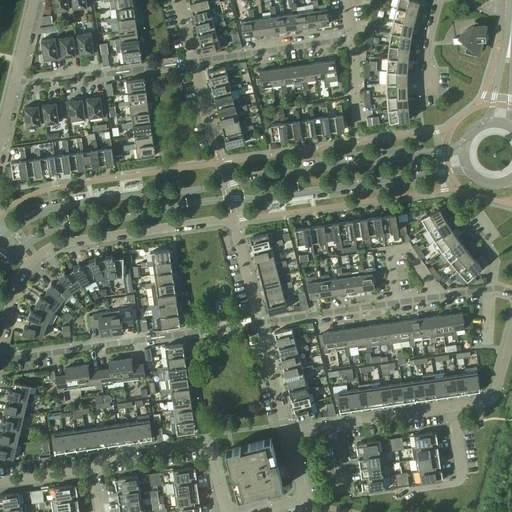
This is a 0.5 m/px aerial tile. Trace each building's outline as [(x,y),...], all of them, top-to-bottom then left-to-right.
[(53,0),(55,12),(69,10),(69,5),(72,5),(71,0),(53,0)] [(71,0),(72,5),(73,9),(87,7),(87,3),(91,2),(90,0),(71,0)] [(116,9),(134,6),(132,0),(109,0),(109,1),(110,1),(111,10),(116,9)] [(189,0),(192,9),(209,4),(210,7),(215,5),(214,1),(209,2),(207,0),(189,0)] [(398,0),(398,1),(396,7),(415,12),(417,7),(419,1),(417,0),(398,0)] [(192,9),(194,19),(212,15),(210,7),(209,4),(192,9)] [(319,10),(316,10),(318,25),(329,24),(329,19),(330,19),(329,13),(328,13),(326,4),(318,5),(319,10)] [(305,12),(308,27),(318,25),(316,10),(319,10),(318,5),(313,6),(313,11),(305,12)] [(117,20),(135,17),(134,6),(116,9),(117,17),(117,20)] [(395,13),(393,20),(413,24),(414,18),(415,12),(396,7),(395,13)] [(284,15),(286,30),(297,29),(295,13),(297,13),(296,8),(291,9),(292,14),(284,15)] [(263,18),(265,33),(275,32),(273,17),(276,16),(275,11),(270,12),(271,17),(263,18)] [(295,13),(297,29),(308,27),(305,12),(297,13),(295,13)] [(241,21),(243,36),(254,35),(252,20),(254,19),(254,14),(249,15),(249,20),(241,21)] [(194,19),(197,30),(214,25),(215,28),(220,26),(219,22),(214,23),(212,15),(194,19)] [(273,17),(275,32),(286,30),(284,15),(276,16),(273,17)] [(119,30),(137,28),(135,17),(117,20),(117,17),(112,18),(112,23),(118,22),(119,30)] [(252,20),(254,35),(265,33),(263,18),(254,19),(252,20)] [(392,27),(390,32),(410,36),(411,30),(413,24),(393,20),(392,27)] [(465,52),(476,55),(481,40),(489,39),(488,34),(483,34),(486,24),(474,21),(473,26),(471,27),(469,28),(466,29),(465,30),(463,32),(461,33),(460,35),(458,37),(454,38),(454,44),(468,42),(465,52)] [(197,30),(200,40),(217,36),(215,28),(214,25),(197,30)] [(120,41),(138,38),(137,28),(119,30),(120,39),(120,41)] [(390,38),(389,45),(408,48),(409,41),(410,36),(390,32),(390,38)] [(80,54),(86,54),(86,56),(98,54),(95,36),(92,37),(91,33),(77,35),(77,39),(80,54)] [(62,57),(68,56),(68,58),(80,56),(80,54),(77,39),(74,39),(73,35),(59,37),(59,41),(60,41),(62,57)] [(200,40),(203,52),(220,47),(217,36),(200,40)] [(50,59),(50,61),(62,59),(62,57),(60,41),(59,41),(56,42),(55,38),(41,40),(44,60),(50,59)] [(121,43),(122,52),(140,49),(138,38),(120,41),(120,39),(115,39),(115,44),(121,43)] [(388,52),(387,58),(407,59),(408,54),(408,48),(389,45),(388,52)] [(122,52),(124,63),(141,61),(140,49),(122,52)] [(387,64),(386,71),(406,72),(407,65),(407,59),(387,58),(387,64)] [(335,60),(324,62),(326,77),(323,77),(324,82),(329,82),(328,77),(337,75),(336,71),(337,71),(337,65),(335,65),(335,60)] [(324,62),(313,63),(315,79),(323,77),(326,77),(324,62)] [(304,80),(302,80),(303,86),(308,85),(307,80),(315,79),(313,63),(302,65),(304,80)] [(291,67),(294,82),(302,80),(304,80),(302,65),(291,67)] [(208,71),(211,83),(228,78),(225,67),(208,71)] [(280,84),(281,89),(286,88),(286,83),(294,82),(291,67),(281,68),(283,83),(280,84)] [(272,85),(280,84),(283,83),(281,68),(270,70),(272,85)] [(264,86),(272,85),(270,70),(259,71),(261,86),(259,86),(260,92),(265,91),(264,86)] [(386,78),(386,84),(406,84),(406,78),(406,72),(386,71),(386,78)] [(211,83),(213,93),(231,89),(231,91),(236,90),(235,85),(230,86),(228,78),(211,83)] [(128,93),(146,90),(144,79),(126,81),(128,93)] [(386,90),(387,97),(407,96),(406,84),(386,84),(386,90)] [(213,93),(216,104),(233,99),(231,91),(231,89),(213,93)] [(129,103),(147,101),(146,90),(128,93),(129,101),(129,103)] [(88,114),(89,118),(103,116),(102,112),(106,111),(104,93),(92,95),(92,97),(86,98),(88,114)] [(68,101),(71,121),(85,118),(85,114),(88,114),(86,98),(86,96),(74,98),(74,100),(68,101)] [(387,103),(388,109),(408,107),(407,102),(407,96),(387,97),(387,103)] [(216,104),(219,114),(236,110),(237,112),(242,111),(241,106),(235,107),(233,99),(216,104)] [(44,120),(45,124),(59,122),(58,118),(62,117),(60,100),(48,102),(48,104),(42,104),(44,120)] [(131,114),(149,112),(147,101),(129,103),(129,101),(124,102),(125,107),(130,106),(131,114)] [(24,107),(27,127),(41,125),(41,121),(44,120),(42,104),(42,102),(30,104),(30,106),(24,107)] [(328,116),(330,131),(345,129),(341,104),(336,105),(337,115),(328,116)] [(314,118),(316,133),(330,131),(328,116),(327,106),(322,107),(323,117),(314,118)] [(388,115),(389,123),(409,120),(408,107),(388,109),(388,115)] [(299,120),(301,135),(316,133),(314,118),(312,108),(307,109),(309,119),(300,120),(299,120)] [(219,114),(221,124),(239,120),(237,112),(236,110),(219,114)] [(285,122),(287,137),(301,135),(299,120),(300,120),(298,111),(293,111),(294,121),(285,122)] [(133,125),(150,122),(149,112),(131,114),(132,122),(133,125)] [(270,124),(273,140),(287,137),(285,122),(284,113),(279,113),(280,123),(270,124)] [(221,124),(224,135),(241,131),(242,133),(247,132),(246,127),(241,128),(239,120),(221,124)] [(134,135),(152,133),(150,122),(133,125),(132,122),(127,123),(128,128),(133,127),(134,135)] [(224,135),(227,146),(244,142),(242,133),(241,131),(224,135)] [(136,146),(153,144),(152,133),(134,135),(135,144),(136,146)] [(97,150),(99,165),(114,163),(110,138),(105,139),(107,148),(97,150)] [(83,152),(85,167),(99,165),(97,150),(96,140),(91,141),(92,150),(83,152)] [(69,154),(71,169),(85,167),(83,152),(82,142),(77,143),(78,153),(69,154)] [(54,156),(56,171),(71,169),(69,154),(67,144),(62,145),(64,155),(55,156),(54,156)] [(136,149),(137,158),(155,155),(153,144),(136,146),(135,144),(130,145),(131,149),(136,149)] [(40,158),(42,173),(56,171),(54,156),(55,156),(53,146),(48,147),(49,157),(40,158)] [(26,160),(28,175),(42,173),(40,158),(39,148),(34,149),(35,159),(26,160)] [(8,167),(5,179),(28,175),(26,160),(25,150),(20,151),(21,161),(11,162),(12,166),(8,167)] [(428,230),(445,219),(442,215),(439,209),(421,218),(425,225),(428,230)] [(396,215),(381,217),(383,232),(393,230),(394,240),(399,239),(396,215)] [(381,217),(367,219),(369,234),(378,233),(380,242),(385,241),(383,232),(381,217)] [(367,219),(352,221),(355,236),(364,235),(365,244),(371,244),(369,234),(367,219)] [(435,241),(451,230),(448,224),(445,219),(428,230),(431,235),(435,241)] [(352,221),(338,223),(340,238),(341,238),(350,237),(351,246),(356,246),(355,236),(352,221)] [(399,222),(401,235),(407,235),(405,221),(399,222)] [(338,223),(324,225),(326,240),(336,239),(337,248),(342,248),(341,238),(340,238),(338,223)] [(312,242),(321,241),(323,251),(328,250),(326,240),(324,225),(310,227),(312,242)] [(307,243),(308,253),(314,252),(312,242),(310,227),(295,229),(297,244),(307,243)] [(441,250),(442,251),(458,239),(451,230),(435,241),(436,242),(433,244),(433,246),(436,251),(438,252),(441,250)] [(250,238),(253,249),(271,245),(271,247),(278,245),(276,241),(274,241),(272,233),(268,233),(250,238)] [(446,256),(450,261),(466,249),(461,244),(458,239),(442,251),(446,256)] [(412,246),(416,253),(421,250),(416,243),(412,246)] [(253,249),(256,259),(273,255),(271,247),(271,245),(253,249)] [(153,263),(171,261),(169,249),(151,252),(152,261),(153,263)] [(454,267),(458,271),(473,258),(470,254),(466,249),(450,261),(454,267)] [(416,253),(421,259),(425,256),(421,250),(416,253)] [(106,258),(109,277),(123,276),(124,257),(113,259),(112,255),(106,256),(106,258)] [(256,259),(258,270),(276,266),(276,268),(282,267),(280,262),(275,263),(273,255),(256,259)] [(89,260),(96,280),(109,277),(106,258),(96,261),(95,258),(89,260)] [(467,281),(471,285),(476,279),(473,276),(482,267),(477,262),(473,258),(458,271),(462,276),(467,281)] [(74,267),(83,285),(96,280),(89,260),(90,262),(81,267),(79,264),(74,267)] [(154,274),(172,271),(171,261),(153,263),(152,261),(147,262),(148,267),(153,266),(154,274)] [(258,270),(261,280),(279,276),(276,268),(276,266),(258,270)] [(428,269),(433,275),(437,272),(432,266),(428,269)] [(59,276),(72,293),(83,285),(74,267),(73,267),(74,269),(66,275),(64,272),(59,276)] [(361,275),(364,290),(375,288),(374,284),(375,283),(374,277),(373,278),(372,274),(375,273),(375,268),(363,269),(364,274),(361,275)] [(350,271),(353,291),(364,290),(361,275),(364,274),(363,269),(358,270),(358,272),(351,273),(350,271)] [(156,285),(174,282),(172,271),(154,274),(156,282),(156,285)] [(340,278),(342,293),(353,291),(350,271),(342,273),(343,277),(340,278)] [(329,279),(332,294),(342,293),(340,278),(343,277),(342,273),(342,272),(337,273),(338,278),(329,279)] [(433,275),(438,281),(442,278),(437,272),(433,275)] [(319,281),(321,296),(332,294),(329,279),(328,274),(320,275),(321,280),(319,281)] [(307,277),(310,297),(321,296),(319,281),(321,280),(320,275),(315,276),(307,277)] [(47,288),(62,302),(72,293),(59,276),(60,278),(53,285),(51,283),(47,288)] [(261,280),(264,291),(281,286),(282,289),(287,287),(286,283),(281,284),(279,276),(261,280)] [(152,296),(175,293),(174,282),(156,285),(156,282),(150,283),(151,288),(152,296)] [(264,291),(266,301),(284,297),(282,289),(281,286),(264,291)] [(36,301),(54,312),(62,302),(47,288),(46,288),(48,289),(42,298),(39,296),(36,301)] [(159,306),(177,304),(175,293),(152,296),(153,304),(159,304),(159,306)] [(266,301),(269,313),(287,308),(284,297),(266,301)] [(28,316),(47,324),(54,312),(36,301),(38,302),(34,312),(30,310),(28,316)] [(159,308),(161,317),(178,314),(177,304),(159,306),(159,304),(153,304),(154,309),(159,308)] [(109,311),(112,333),(125,331),(125,330),(123,330),(122,324),(133,322),(131,309),(125,310),(125,309),(109,311)] [(100,334),(112,333),(109,311),(94,314),(94,315),(88,316),(89,328),(100,327),(101,334),(100,334)] [(462,312),(451,314),(453,329),(451,330),(452,334),(452,335),(457,334),(456,329),(464,327),(470,327),(468,314),(463,314),(462,312)] [(161,317),(162,328),(180,326),(178,314),(161,317)] [(451,314),(441,316),(443,335),(452,334),(451,330),(453,329),(451,314)] [(22,333),(43,338),(47,324),(28,316),(30,317),(27,327),(24,326),(22,333)] [(441,316),(430,317),(432,332),(429,333),(430,338),(435,337),(443,335),(441,316)] [(430,317),(419,319),(422,339),(430,338),(429,333),(432,332),(430,317)] [(419,319),(409,320),(411,335),(408,336),(409,341),(414,340),(414,338),(421,337),(422,339),(419,319)] [(409,320),(398,322),(401,342),(409,341),(408,336),(411,335),(409,320)] [(398,322),(387,323),(389,338),(387,339),(387,344),(393,343),(401,342),(398,322)] [(387,323),(376,325),(379,345),(387,344),(387,339),(389,338),(387,323)] [(376,325),(366,327),(368,342),(365,342),(366,347),(371,346),(379,345),(376,325)] [(292,328),(274,332),(277,344),(298,338),(300,338),(298,327),(292,328)] [(366,327),(355,328),(358,348),(366,347),(365,342),(368,342),(366,327)] [(345,349),(345,350),(350,349),(350,347),(357,346),(358,348),(355,328),(344,330),(347,345),(344,345),(345,349)] [(336,350),(345,349),(344,345),(347,345),(344,330),(334,331),(336,346),(336,350)] [(328,348),(336,346),(334,331),(323,333),(325,347),(323,348),(323,353),(328,353),(328,348)] [(298,338),(277,344),(280,354),(297,350),(298,352),(303,351),(302,346),(300,347),(298,338)] [(167,358),(184,355),(183,344),(165,346),(167,358)] [(297,350),(280,354),(283,365),(300,360),(298,352),(297,350)] [(168,369),(186,366),(184,355),(167,358),(168,366),(168,369)] [(120,360),(123,381),(140,379),(139,378),(145,377),(143,364),(132,366),(131,359),(133,359),(133,358),(120,360)] [(100,370),(101,383),(107,382),(107,384),(123,381),(120,360),(108,362),(109,362),(110,369),(100,370)] [(300,360),(283,365),(285,375),(303,371),(303,373),(308,372),(307,367),(302,368),(300,360)] [(77,366),(80,387),(96,385),(95,384),(101,383),(100,370),(89,372),(88,365),(89,365),(89,364),(77,366)] [(64,389),(64,390),(80,387),(77,366),(64,368),(64,369),(66,368),(67,375),(56,377),(58,389),(64,389)] [(170,379),(187,377),(186,366),(168,369),(168,366),(163,367),(163,372),(168,371),(170,379)] [(465,373),(466,373),(469,393),(469,392),(480,390),(476,367),(465,368),(465,373)] [(303,371),(285,375),(288,385),(305,381),(303,373),(303,371)] [(444,372),(433,374),(437,398),(437,397),(447,395),(447,396),(444,376),(444,372)] [(466,373),(465,373),(455,375),(458,395),(458,393),(468,392),(468,393),(469,393),(466,373)] [(422,375),(423,379),(426,399),(426,398),(436,397),(436,398),(437,398),(433,374),(422,375)] [(455,375),(444,376),(447,396),(448,396),(447,395),(458,394),(458,395),(455,375)] [(171,390),(189,387),(187,377),(170,379),(165,380),(166,388),(171,388),(171,390)] [(7,395),(28,400),(31,385),(32,380),(21,378),(20,383),(14,381),(12,390),(9,389),(7,395)] [(423,379),(412,381),(415,401),(415,400),(425,398),(426,399),(423,379)] [(305,381),(288,385),(291,396),(308,391),(309,394),(314,393),(313,388),(310,389),(307,380),(305,381)] [(412,381),(401,383),(404,402),(405,402),(404,401),(414,400),(415,401),(412,381)] [(358,385),(359,389),(361,409),(362,409),(362,408),(372,406),(372,407),(369,387),(369,383),(358,385)] [(401,383),(391,384),(394,404),(394,403),(404,401),(404,402),(401,383)] [(380,386),(383,404),(383,406),(383,405),(383,404),(393,403),(393,404),(394,404),(391,384),(380,386)] [(380,386),(369,387),(372,407),(372,406),(383,404),(380,386)] [(173,401),(191,398),(189,387),(171,390),(171,388),(166,388),(166,393),(172,392),(173,401)] [(348,390),(351,410),(351,409),(361,408),(361,409),(359,389),(348,390)] [(339,405),(340,412),(340,411),(350,409),(350,410),(351,410),(348,390),(337,392),(333,393),(333,392),(336,405),(339,405)] [(308,391),(291,396),(293,406),(311,402),(309,394),(308,391)] [(4,410),(24,415),(28,400),(7,395),(7,396),(11,397),(9,405),(5,404),(4,410)] [(174,411),(192,409),(191,398),(173,401),(174,409),(174,411)] [(311,402),(293,406),(296,418),(314,413),(311,402)] [(327,404),(330,416),(336,415),(333,403),(327,404)] [(175,414),(176,422),(194,419),(192,409),(174,411),(174,409),(169,410),(169,414),(175,414)] [(0,425),(21,429),(24,415),(4,410),(7,411),(5,419),(2,418),(0,425)] [(137,416),(138,421),(141,440),(152,438),(149,414),(137,416)] [(176,422),(178,434),(195,431),(194,419),(176,422)] [(138,421),(127,422),(130,441),(140,440),(141,441),(141,440),(138,421)] [(127,422),(117,424),(119,443),(130,441),(130,442),(130,441),(127,422)] [(117,424),(106,426),(109,444),(119,443),(119,444),(120,444),(119,443),(117,424)] [(0,439),(17,444),(21,429),(0,425),(4,426),(2,434),(0,433),(0,439)] [(106,426),(95,427),(98,446),(108,444),(109,445),(109,444),(106,426)] [(95,427),(85,429),(87,448),(88,448),(88,447),(98,446),(98,447),(98,446),(95,427)] [(85,429),(74,430),(77,450),(77,449),(87,448),(87,449),(87,448),(85,429)] [(74,430),(63,432),(66,452),(66,451),(76,449),(76,450),(77,450),(74,430)] [(52,433),(55,453),(56,453),(56,452),(66,451),(66,452),(63,432),(52,433)] [(432,432),(413,435),(414,435),(416,447),(425,446),(425,443),(437,441),(436,434),(436,432),(432,432)] [(390,439),(392,451),(398,450),(396,437),(389,438),(390,439)] [(0,455),(14,459),(17,444),(0,439),(0,440),(0,455)] [(226,450),(238,498),(283,487),(271,439),(226,450)] [(360,443),(356,444),(356,446),(357,453),(369,451),(370,454),(382,452),(380,452),(378,440),(379,440),(360,443)] [(416,447),(412,448),(413,459),(415,459),(438,456),(439,456),(437,446),(437,447),(436,442),(437,442),(437,441),(425,443),(425,446),(416,447)] [(369,451),(357,453),(357,454),(358,453),(359,453),(359,458),(358,458),(360,467),(361,467),(384,464),(382,452),(370,454),(369,451)] [(438,456),(415,459),(417,471),(429,470),(429,472),(442,471),(441,470),(440,470),(439,466),(440,466),(439,456),(438,456)] [(361,467),(360,467),(361,477),(362,477),(363,481),(362,482),(362,481),(361,482),(374,481),(373,478),(385,476),(384,464),(361,467)] [(191,467),(172,470),(173,470),(175,482),(172,482),(172,483),(184,481),(184,478),(196,476),(195,469),(195,467),(191,468),(191,467)] [(429,470),(417,471),(417,472),(419,471),(421,483),(420,483),(420,484),(439,481),(439,480),(443,480),(442,477),(443,477),(442,471),(429,472),(429,470)] [(149,474),(151,486),(157,485),(155,472),(148,473),(149,474)] [(401,474),(403,486),(409,485),(407,473),(401,474)] [(119,478),(115,479),(115,481),(116,488),(129,486),(129,489),(139,487),(137,475),(138,475),(119,478)] [(184,481),(172,483),(174,494),(198,491),(197,481),(196,481),(196,482),(195,477),(196,477),(196,476),(184,478),(184,481)] [(374,481),(361,482),(362,489),(363,489),(363,491),(367,491),(386,488),(385,488),(383,477),(385,476),(373,478),(374,481)] [(72,484),(53,487),(53,488),(54,487),(56,499),(66,498),(65,495),(78,493),(77,487),(76,487),(76,484),(72,485),(72,484)] [(129,486),(116,488),(116,489),(117,488),(118,488),(118,493),(119,503),(143,499),(140,499),(139,487),(129,489),(129,486)] [(30,491),(32,503),(38,502),(36,490),(30,491)] [(198,491),(174,494),(176,506),(188,505),(188,507),(201,506),(201,505),(200,505),(199,505),(198,501),(199,501),(198,491)] [(0,494),(0,495),(0,504),(10,503),(10,506),(20,505),(18,493),(19,493),(19,492),(0,494)] [(56,499),(51,500),(52,511),(53,511),(58,511),(79,508),(78,499),(77,499),(76,494),(77,494),(78,494),(78,493),(65,495),(66,498),(56,499)] [(143,499),(119,503),(120,511),(121,511),(136,511),(144,511),(143,499)] [(10,503),(0,504),(0,511),(26,511),(25,504),(20,505),(10,506),(10,503)]
